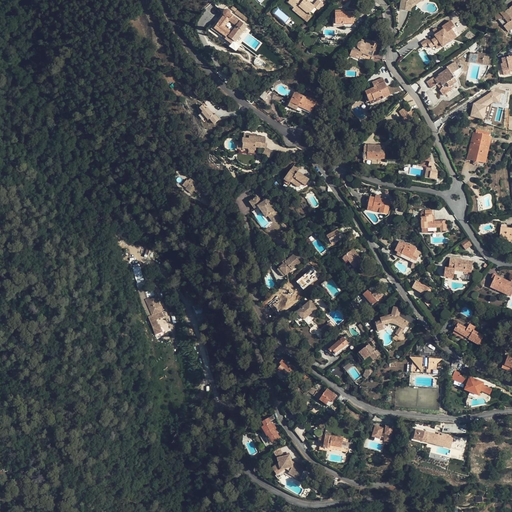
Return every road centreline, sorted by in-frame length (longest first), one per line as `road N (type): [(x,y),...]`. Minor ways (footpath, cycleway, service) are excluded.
road 1 (residential): [(250,511),(216,427),(223,407),(240,413),(247,462),(294,502),(342,507),(404,497),(410,489),(406,481),(352,482),(326,471),(304,448),(272,379)]
road 2 (residential): [(511,416),(389,415),(346,394),(276,333),(236,247),(226,262),(231,285),(272,379)]
road 3 (residential): [(333,186),(440,338),(511,390)]
road 4 (residential): [(455,187),(427,116),(390,66),(390,19),(376,0)]
road 5 (residential): [(290,133),(237,100),(202,65),(158,0)]
road 6 (residential): [(448,196),(356,173),(312,128),(290,133)]
